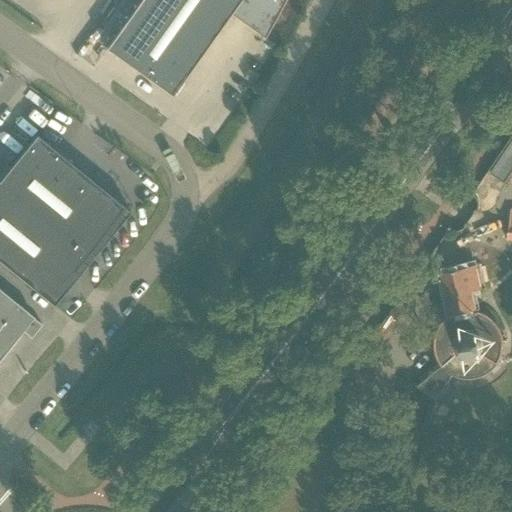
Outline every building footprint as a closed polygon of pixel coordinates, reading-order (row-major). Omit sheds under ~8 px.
[(239,0),(140,0),(105,49),(145,77),(171,95),(194,64),(230,13),(239,0)] [(264,37),(273,20),(284,0),(239,0),(230,13),(264,37)] [(258,75),(249,70),(244,79),(253,84),(258,75)] [(0,261),(53,306),(130,212),(36,136),(0,180),(0,261)] [(511,140),(489,174),(504,184),(511,171),(511,140)] [(492,369),(496,365),(498,362),(499,359),(500,356),(501,352),(502,349),(502,345),(502,342),(501,338),(501,336),(500,334),(499,331),(498,328),(497,326),(495,324),(494,322),(491,320),(489,318),(487,317),(484,315),(480,313),(477,311),(474,311),(470,292),(480,290),(475,266),(441,273),(450,315),(447,317),(445,319),(442,322),(440,324),(438,326),(437,329),(435,332),(434,336),(434,339),(433,343),(433,346),(434,350),(434,352),(435,355),(436,359),(438,362),(440,365),(441,367),(444,369),(446,371),(447,372),(450,374),(455,377),(458,378),(463,379),(466,379),(470,379),(475,379),(477,378),(479,377),(483,376),(486,374),(490,371),(492,369)] [(34,318),(0,289),(0,359),(23,332),(31,339),(42,326),(33,319),(34,318)]
